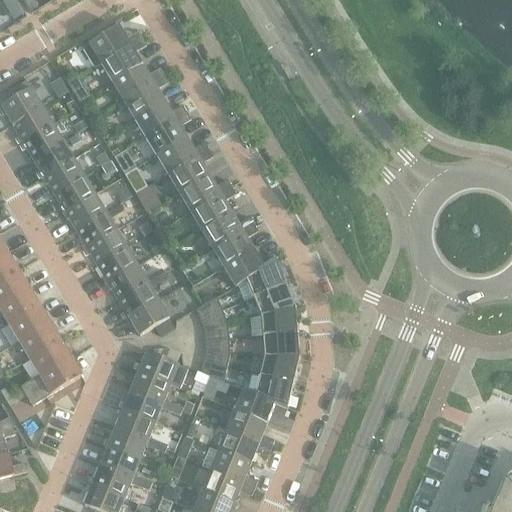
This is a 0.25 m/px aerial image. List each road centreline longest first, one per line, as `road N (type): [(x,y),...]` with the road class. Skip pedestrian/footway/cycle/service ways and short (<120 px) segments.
road 1 (residential): [(271,511),(323,367),(315,297),(297,254),(141,0)]
road 2 (residential): [(44,511),(110,356),(0,170)]
road 3 (tertiary): [(264,0),(373,161),(424,216)]
road 4 (secondary): [(432,271),(335,511)]
road 5 (secondary): [(365,511),(458,290)]
road 6 (tertiary): [(442,191),(360,100),(299,0)]
road 7 (residential): [(0,65),(107,0)]
road 8 (residential): [(511,421),(477,427),(443,511)]
